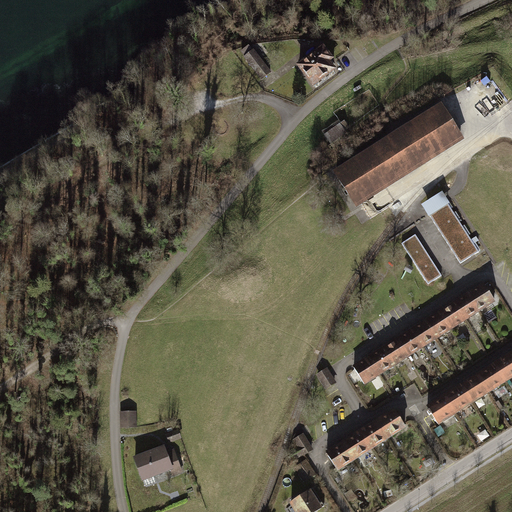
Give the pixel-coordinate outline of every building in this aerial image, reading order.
[(244,56),(243,57),(262,80),(271,72),(253,49),(253,50),(249,44),(240,51),(244,56)] [(300,67),(314,85),(334,70),(328,62),(332,59),(323,49),(300,67)] [(443,108),(337,175),(354,203),(461,136),(443,108)] [(349,128),(344,121),(325,135),(331,143),(346,132),(345,131),(349,128)] [(442,192),(422,205),(429,216),(430,215),(448,204),(449,203),(442,192)] [(479,252),(448,204),(430,215),(461,264),(479,252)] [(442,276),(416,235),(402,243),(428,285),(442,276)] [(485,285),(469,295),(480,311),(495,301),(485,285)] [(469,295),(455,304),(465,320),(480,311),(469,295)] [(455,304),(441,313),(451,329),(465,320),(455,304)] [(441,313),(426,322),(437,338),(451,329),(441,313)] [(426,322),(412,331),(422,347),(437,338),(426,322)] [(412,331),(398,340),(408,356),(422,347),(412,331)] [(398,340),(384,349),(394,365),(408,356),(398,340)] [(384,349),(369,358),(380,374),(394,365),(384,349)] [(511,355),(495,365),(505,381),(511,376),(511,355)] [(369,358),(354,368),(364,384),(380,374),(369,358)] [(495,365),(478,376),(489,392),(505,381),(495,365)] [(317,376),(326,389),(336,382),(328,369),(317,376)] [(478,376),(462,386),(472,402),(489,392),(478,376)] [(462,386),(445,397),(455,413),(472,402),(462,386)] [(445,397),(428,408),(438,424),(455,413),(445,397)] [(395,410),(378,421),(388,437),(406,426),(395,410)] [(137,411),(120,411),(121,428),(138,428),(137,411)] [(378,421),(361,432),(371,448),(388,437),(378,421)] [(179,429),(166,433),(169,443),(182,439),(179,429)] [(361,432),(345,443),(355,459),(371,448),(361,432)] [(294,462),(314,450),(303,433),(292,440),(297,447),(288,452),(294,462)] [(345,443),(327,454),(337,470),(355,459),(345,443)] [(164,448),(135,458),(143,479),(171,469),(173,475),(182,472),(176,456),(168,459),(164,448)] [(304,483),(317,475),(307,459),(294,467),(304,483)] [(314,488),(291,503),(297,511),(315,511),(325,506),(314,488)]
